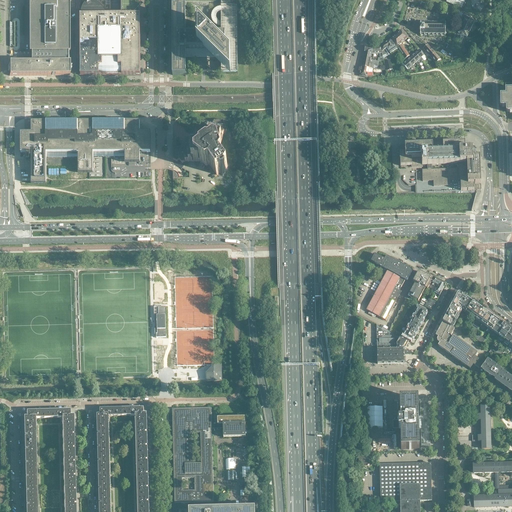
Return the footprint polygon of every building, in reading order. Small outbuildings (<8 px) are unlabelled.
[(69,52),(69,0),(28,0),(29,53),(31,53),(31,62),(9,63),(9,76),(69,76),(69,62),(67,62),(67,52),(69,52)] [(140,75),(140,36),(140,15),(140,0),(121,0),(121,15),(110,15),(107,15),(106,14),(105,12),(105,11),(104,10),(103,9),(103,8),(102,7),(101,6),(99,5),(99,4),(98,3),(97,3),(96,2),(95,2),(94,2),(93,1),(92,1),(91,1),(90,1),(89,2),(88,2),(87,2),(86,3),(85,3),(85,4),(84,5),(83,6),(83,7),(82,8),(82,9),(82,10),(81,11),(81,12),(81,13),(81,14),(81,16),(80,16),(80,76),(140,75)] [(172,0),(176,0),(176,6),(172,6),(172,37),(172,75),(186,75),(185,50),(201,50),(202,51),(203,52),(204,52),(204,51),(205,51),(221,67),(221,73),(227,73),(231,77),(231,73),(237,73),(237,6),(232,6),(232,0),(237,0),(172,0)] [(465,0),(439,0),(441,1),(442,0),(462,9),(465,0)] [(463,14),(460,13),(458,12),(455,16),(456,18),(459,20),(461,19),(464,15),(463,14)] [(467,38),(474,22),(471,18),(472,17),(465,13),(462,19),(464,20),(458,33),(461,35),(467,38)] [(447,29),(445,29),(445,24),(447,24),(447,23),(445,23),(445,22),(445,23),(441,23),(441,22),(441,23),(437,23),(437,22),(436,22),(436,23),(433,23),(433,22),(432,22),(432,23),(429,23),(429,22),(428,22),(428,23),(425,23),(425,22),(424,22),(424,23),(421,23),(421,22),(420,21),(420,23),(419,23),(419,24),(420,24),(420,27),(419,27),(419,30),(420,30),(420,33),(419,33),(419,34),(420,34),(420,35),(421,35),(421,34),(424,34),(424,35),(425,35),(425,34),(428,34),(428,36),(429,36),(429,34),(432,35),(432,36),(433,36),(433,35),(436,35),(436,36),(437,36),(437,35),(440,35),(440,36),(441,36),(441,35),(444,35),(444,36),(445,36),(445,35),(446,35),(446,34),(445,34),(445,29),(447,29)] [(396,48),(408,38),(401,30),(391,40),(396,48)] [(387,56),(397,50),(391,40),(380,46),(382,54),(383,58),(384,61),(388,59),(387,56)] [(409,56),(401,44),(397,48),(404,60),(409,56)] [(427,45),(423,49),(430,57),(435,53),(427,45)] [(421,58),(424,55),(419,50),(415,54),(422,62),(423,60),(421,58)] [(435,53),(430,57),(436,63),(440,59),(435,53)] [(422,62),(415,54),(411,58),(416,63),(418,61),(420,63),(422,62)] [(380,66),(380,63),(379,62),(377,61),(370,60),(371,58),(363,57),(361,66),(369,68),(373,69),(373,67),(375,67),(375,66),(377,67),(379,67),(379,65),(380,66)] [(413,65),(416,63),(411,58),(402,65),(407,70),(410,68),(411,69),(414,67),(413,65)] [(511,82),(505,83),(505,87),(500,87),(500,89),(500,95),(500,99),(499,99),(499,104),(500,103),(500,107),(501,110),(503,110),(503,112),(506,112),(507,112),(510,112),(510,113),(511,113),(511,82)] [(93,173),(93,152),(125,152),(125,163),(140,163),(140,152),(150,152),(150,132),(140,132),(140,121),(124,121),(93,121),(78,121),(78,122),(55,122),(55,121),(54,121),(53,121),(53,122),(46,122),(46,121),(31,121),(31,122),(31,132),(20,132),(20,153),(31,153),(31,184),(46,184),(46,158),(78,158),(78,174),(93,173)] [(238,194),(237,125),(233,121),(224,121),(214,121),(177,121),(173,125),(173,149),(173,159),(173,160),(173,171),(173,194),(177,199),(233,198),(238,194)] [(481,190),(480,157),(479,157),(474,157),(474,156),(473,156),(473,154),(472,154),(472,150),(468,150),(467,150),(466,150),(466,149),(465,149),(465,143),(464,143),(443,144),(442,144),(443,151),(433,151),(432,145),(432,144),(400,146),(399,146),(400,166),(411,166),(411,167),(411,168),(423,167),(423,165),(427,165),(427,170),(422,170),(422,182),(433,181),(433,186),(434,186),(450,186),(450,185),(450,180),(460,180),(460,190),(460,191),(461,191),(481,190)] [(381,267),(384,259),(374,254),(372,257),(373,258),(371,262),(381,267)] [(386,321),(407,281),(413,270),(402,264),(403,262),(398,259),(397,262),(386,256),(384,259),(381,267),(379,269),(383,272),(382,273),(385,275),(373,297),(371,296),(370,297),(372,299),(366,310),(369,312),(368,314),(370,315),(371,313),(386,321)] [(427,290),(431,283),(433,278),(434,278),(427,274),(427,275),(426,274),(425,275),(420,273),(419,272),(418,273),(418,272),(417,275),(417,276),(416,276),(415,278),(415,279),(413,281),(414,281),(413,282),(415,283),(410,293),(413,295),(412,297),(414,297),(413,299),(418,301),(425,288),(427,290)] [(432,311),(446,284),(434,278),(433,278),(431,283),(433,284),(432,287),(436,289),(429,303),(426,308),(432,311)] [(461,307),(467,299),(459,293),(458,294),(452,305),(460,309),(461,307)] [(395,334),(405,314),(412,302),(406,299),(403,306),(402,305),(400,312),(399,311),(397,318),(395,318),(393,325),(392,324),(390,332),(395,334)] [(466,312),(472,303),(467,299),(461,307),(463,308),(463,309),(466,312)] [(426,308),(429,303),(422,300),(420,304),(421,305),(422,305),(426,308)] [(471,315),(478,307),(472,303),(466,312),(471,315)] [(458,316),(461,310),(460,309),(452,305),(449,311),(458,316)] [(166,337),(165,307),(158,307),(159,315),(157,315),(157,329),(159,329),(159,338),(166,337)] [(426,314),(427,312),(417,307),(414,312),(416,313),(425,318),(427,314),(426,314)] [(477,319),(483,311),(478,307),(471,315),(477,319)] [(455,322),(458,316),(449,311),(446,317),(455,322)] [(482,323),(488,314),(483,311),(477,319),(482,323)] [(422,323),(425,318),(416,313),(414,316),(413,316),(412,317),(422,323)] [(487,327),(494,318),(488,314),(482,323),(487,327)] [(422,323),(412,317),(411,319),(412,320),(410,323),(420,328),(422,323)] [(452,327),(455,322),(446,317),(443,322),(452,327)] [(493,331),(499,322),(494,318),(487,327),(493,331)] [(484,365),(474,357),(477,353),(454,337),(451,335),(454,329),(452,327),(443,322),(435,336),(438,337),(438,338),(437,340),(437,342),(439,343),(439,344),(438,346),(470,369),(473,365),(480,370),(481,370),(484,365)] [(499,335),(505,327),(499,322),(493,331),(499,335)] [(417,333),(420,328),(410,323),(409,326),(408,326),(407,327),(417,333)] [(409,342),(401,338),(394,334),(395,334),(390,332),(387,330),(377,325),(376,325),(377,364),(404,363),(403,349),(405,349),(409,342)] [(417,333),(407,327),(406,329),(407,330),(405,333),(414,338),(417,333)] [(505,339),(511,331),(505,327),(499,335),(505,339)] [(414,338),(405,333),(404,332),(401,338),(409,342),(411,343),(412,341),(414,338)] [(500,370),(487,361),(484,365),(481,370),(484,372),(484,373),(485,374),(486,373),(489,375),(488,376),(490,377),(493,379),(494,379),(500,371),(500,370)] [(221,381),(221,366),(214,366),(206,374),(207,381),(221,381)] [(505,388),(511,379),(500,371),(494,379),(493,379),(505,388)] [(419,451),(419,420),(418,399),(400,400),(400,420),(398,420),(399,425),(399,429),(400,429),(401,450),(411,449),(411,451),(419,451)] [(491,436),(491,420),(490,420),(489,407),(489,406),(481,407),(481,415),(472,415),(472,420),(476,420),(476,436),(472,436),(473,442),(478,441),(478,442),(478,441),(482,441),(482,449),(490,449),(490,436),(491,436)] [(255,511),(255,507),(212,509),(212,503),(214,503),(212,429),(223,428),(223,437),(245,436),(245,417),(217,418),(217,424),(212,424),(211,408),(172,409),(174,491),(172,491),(172,504),(191,503),(191,509),(189,509),(188,511),(255,511)] [(48,419),(48,412),(26,412),(26,417),(34,417),(35,419),(35,420),(37,420),(37,419),(47,418),(47,419),(48,419)] [(146,426),(146,418),(146,414),(144,414),(136,414),(136,416),(136,426),(146,426)] [(109,427),(109,417),(108,417),(108,415),(100,415),(98,415),(98,428),(109,427)] [(72,428),(72,420),(72,416),(70,416),(62,416),(62,418),(62,429),(72,428)] [(35,429),(35,419),(34,417),(26,417),(24,417),(24,430),(35,429)] [(147,440),(146,432),(146,426),(136,426),(136,440),(147,440)] [(109,441),(109,433),(109,427),(98,428),(99,441),(109,441)] [(73,442),(72,428),(62,429),(62,442),(73,442)] [(35,443),(35,435),(35,429),(24,430),(25,443),(35,443)] [(147,454),(147,446),(147,440),(136,440),(137,454),(147,454)] [(110,455),(109,447),(109,441),(99,441),(99,455),(110,455)] [(73,456),(73,442),(62,442),(63,456),(73,456)] [(36,457),(35,449),(35,443),(25,443),(25,457),(36,457)] [(147,468),(147,460),(147,454),(137,454),(137,468),(147,468)] [(110,469),(110,461),(110,455),(99,455),(99,469),(110,469)] [(73,470),(73,456),(63,456),(63,470),(73,470)] [(36,471),(36,463),(36,457),(25,457),(26,471),(36,471)] [(369,466),(369,458),(364,458),(364,457),(359,457),(359,459),(359,465),(364,465),(364,466),(369,466)] [(420,511),(420,501),(432,501),(431,463),(380,465),(381,502),(400,502),(400,511),(364,511),(364,510),(351,511),(350,511),(420,511)] [(495,473),(496,496),(474,496),(474,508),(511,506),(511,463),(473,465),(473,471),(473,474),(495,473)] [(148,482),(148,474),(147,468),(137,468),(137,482),(148,482)] [(110,483),(110,475),(110,469),(99,469),(100,483),(110,483)] [(74,484),(73,470),(63,470),(63,484),(74,484)] [(36,485),(36,477),(36,471),(26,471),(26,485),(36,485)] [(148,496),(148,488),(148,482),(137,482),(138,496),(148,496)] [(111,497),(110,488),(110,483),(100,483),(100,497),(111,497)] [(74,498),(74,484),(63,484),(64,498),(74,498)] [(37,499),(37,490),(36,485),(26,485),(26,499),(37,499)] [(149,509),(148,501),(148,496),(138,496),(138,510),(149,509)] [(111,511),(111,503),(111,497),(100,497),(101,511),(111,511)] [(75,511),(74,498),(64,498),(64,511),(75,511)] [(37,511),(37,505),(37,499),(26,499),(26,511),(37,511)]
